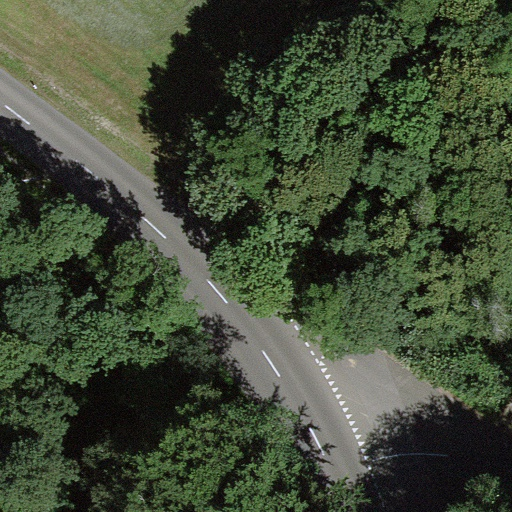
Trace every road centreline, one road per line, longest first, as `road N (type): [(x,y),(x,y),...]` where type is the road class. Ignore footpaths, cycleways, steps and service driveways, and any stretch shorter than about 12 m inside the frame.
road 1 (tertiary): [(0,110),(146,219),(245,336),(323,454)]
road 2 (residential): [(511,492),(415,428),(323,454)]
